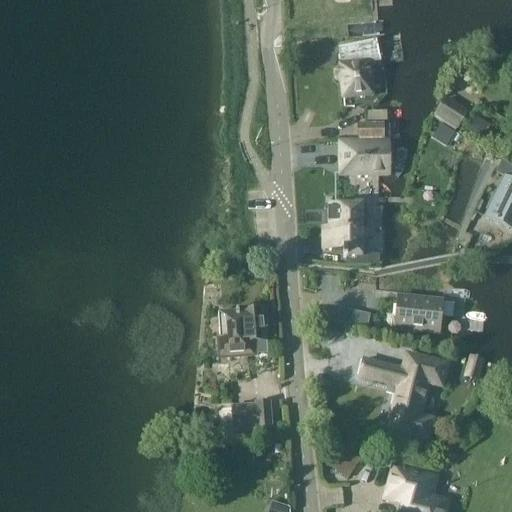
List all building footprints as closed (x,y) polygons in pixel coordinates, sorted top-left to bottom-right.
[(341,69),(336,73),(337,80),(342,83),(343,96),(372,93),(369,63),(380,62),(376,41),(338,49),(340,66),(341,69)] [(456,126),(465,113),(444,100),(436,113),(456,126)] [(475,117),(465,133),(481,142),(490,127),(475,117)] [(358,139),(383,139),(383,125),(358,126),(358,139)] [(454,134),(455,134),(441,125),(432,139),(446,149),(447,147),(449,149),(457,136),(454,134)] [(388,167),(387,142),(340,144),(341,167),(354,166),(354,175),(373,174),(373,168),(388,167)] [(498,196),(486,220),(510,231),(511,231),(511,167),(502,160),(496,174),(506,178),(498,196)] [(343,259),(346,259),(346,267),(371,267),(371,256),(360,256),(360,208),(329,208),(329,229),(324,229),(324,243),(329,243),(329,251),(343,251),(343,259)] [(375,293),(377,278),(352,274),(350,289),(375,293)] [(440,332),(443,301),(398,297),(395,328),(440,332)] [(322,317),(330,319),(331,311),(324,309),(322,317)] [(220,353),(248,351),(247,342),(268,341),(265,310),(226,313),(228,337),(219,337),(220,353)] [(348,324),(358,326),(359,319),(350,317),(348,324)] [(442,387),(448,365),(408,355),(405,370),(365,361),(362,376),(396,384),(394,391),(399,393),(390,431),(430,440),(434,421),(422,418),(430,384),(442,387)] [(480,382),(485,361),(470,357),(464,378),(480,382)] [(272,428),(270,403),(256,404),(256,406),(233,407),(234,426),(241,426),(241,425),(258,424),(259,429),(272,428)] [(462,452),(482,436),(470,420),(450,436),(462,452)] [(246,447),(271,445),(270,434),(246,436),(246,447)] [(340,446),(326,465),(350,482),(364,461),(340,446)] [(443,511),(446,502),(429,498),(434,479),(403,471),(399,486),(391,483),(386,500),(403,504),(400,511),(443,511)] [(291,511),(291,508),(273,502),(269,511),(291,511)]
